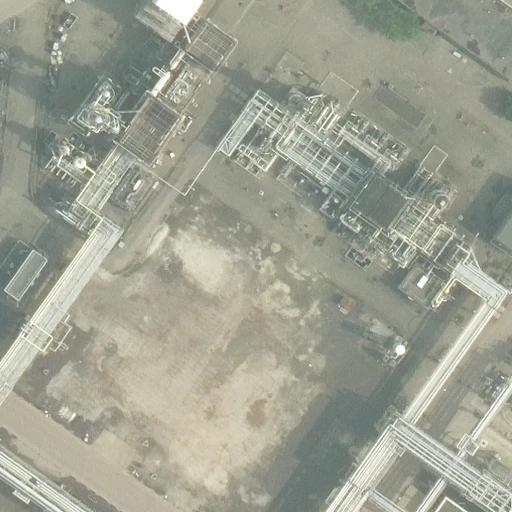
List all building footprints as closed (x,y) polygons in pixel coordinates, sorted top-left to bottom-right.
[(429,35),(434,28),(511,82),(511,8),(500,0),(397,0),(426,20),(420,29),(429,35)] [(182,47),(212,68),(231,41),(200,20),(182,47)] [(145,95),(117,138),(147,157),(175,115),(145,95)] [(110,198),(134,215),(158,181),(134,164),(110,198)] [(511,208),(492,237),(511,251),(511,208)] [(32,250),(4,288),(16,297),(44,258),(32,250)] [(46,475),(32,486),(50,507),(63,496),(46,475)] [(467,511),(444,497),(434,511),(467,511)]
